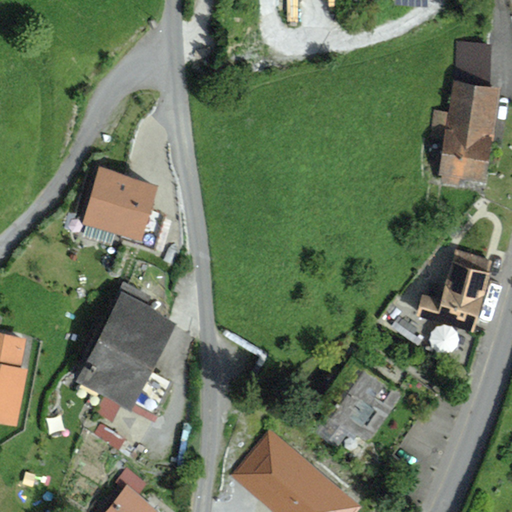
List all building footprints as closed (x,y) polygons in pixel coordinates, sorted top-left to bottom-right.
[(456,41),(453,79),(491,85),(491,45),(456,41)] [(431,138),(444,139),(445,129),(492,135),(491,142),(494,142),(502,86),(491,85),(453,79),(449,112),(435,110),(431,138)] [(492,135),(445,129),(444,139),(442,157),(434,156),(433,167),(440,168),(439,175),(442,176),(441,183),(459,185),(460,178),(486,181),(491,142),(492,135)] [(157,185),(101,168),(84,224),(124,236),(122,240),(153,249),(164,214),(149,209),(157,185)] [(474,333),(493,261),(455,250),(442,298),(422,293),(416,317),(474,333)] [(173,323),(123,297),(78,382),(154,423),(176,382),(149,368),(173,323)] [(0,333),(0,363),(21,368),(27,339),(0,333)] [(399,387),(351,354),(314,407),(326,416),(315,432),(337,448),(349,430),(392,459),(438,393),(408,373),(399,387)] [(0,363),(0,422),(16,426),(29,370),(21,368),(0,363)] [(269,428),(232,471),(279,511),(354,511),(359,506),(269,428)] [(146,484),(127,468),(115,483),(123,490),(104,511),(154,511),(135,496),(146,484)]
